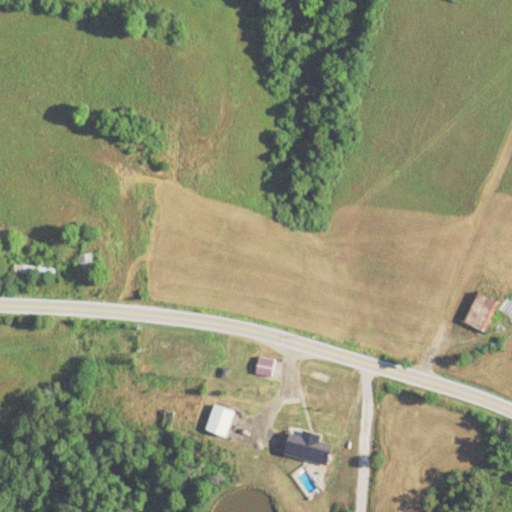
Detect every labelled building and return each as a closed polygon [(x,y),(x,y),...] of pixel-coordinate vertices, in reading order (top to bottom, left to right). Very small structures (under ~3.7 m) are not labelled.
[(91,274),(91,254),(79,254),(79,274),(91,274)] [(484,331),(501,286),(480,279),(463,324),(484,331)] [(255,373),(272,376),(275,360),(258,357),(255,373)] [(205,430),(227,436),(234,410),(213,404),(205,430)] [(288,432),(282,454),(326,465),(332,444),(320,441),(322,435),(302,429),(300,436),(288,432)]
